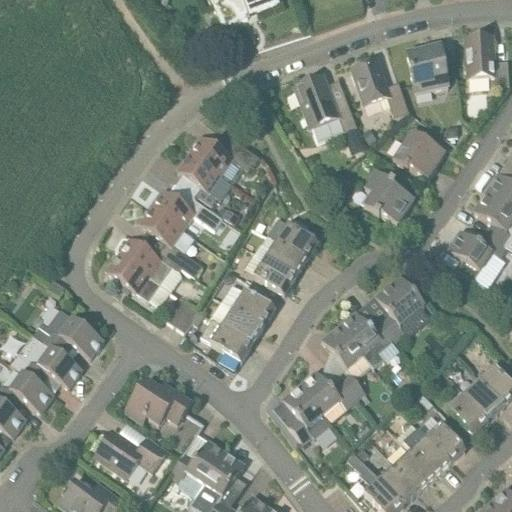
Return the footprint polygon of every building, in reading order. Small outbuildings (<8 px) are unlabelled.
[(277,7),(274,0),(211,0),(223,31),(247,22),(245,15),(256,11),(257,15),(277,7)] [(490,82),(491,93),(508,92),(507,67),(495,68),(493,41),(464,43),(466,84),(490,82)] [(414,99),(448,92),(440,51),(406,57),(414,99)] [(398,87),(387,91),(377,65),(374,66),(371,63),(367,62),(363,63),(360,67),(359,71),(350,74),(363,111),(387,103),(393,123),(408,118),(398,87)] [(345,104),(334,109),(323,81),(293,92),(309,134),(312,133),(317,146),(343,136),(344,137),(356,132),(345,104)] [(458,142),(457,130),(446,131),(446,143),(458,142)] [(376,143),(369,132),(362,138),(369,148),(376,143)] [(407,173),(408,171),(427,184),(445,157),(412,135),(393,163),(407,173)] [(235,146),(225,159),(201,142),(189,159),(220,181),(231,165),(247,176),(257,162),(235,146)] [(189,159),(177,176),(182,180),(200,192),(193,201),(195,203),(196,200),(211,210),(217,203),(208,197),(220,181),(189,159)] [(413,205),(393,191),(394,188),(376,176),(365,194),(372,199),(363,212),(379,222),(380,220),(396,230),(413,205)] [(511,188),(498,179),(485,198),(511,215),(511,188)] [(163,195),(151,212),(182,234),(192,220),(214,234),(222,223),(194,203),(188,213),(163,195)] [(511,215),(485,198),(473,216),(491,228),(485,238),(492,243),(506,252),(511,242),(511,215)] [(216,217),(234,229),(239,220),(222,209),(216,217)] [(172,249),(182,234),(151,212),(139,229),(165,248),(158,257),(163,261),(180,273),(194,283),(203,271),(172,249)] [(278,223),(267,240),(269,241),(272,243),(276,245),(275,246),(306,266),(317,248),(314,246),(318,240),(321,242),(321,241),(308,232),(304,239),(287,228),(278,223)] [(263,233),(265,228),(259,225),(255,232),(261,236),(263,233)] [(460,236),(447,255),(462,266),(456,275),(472,286),(492,258),(499,262),(506,252),(492,243),(485,238),(478,248),(460,236)] [(122,241),(114,253),(117,260),(149,282),(160,290),(170,297),(171,297),(182,281),(178,276),(180,273),(163,261),(161,265),(148,256),(130,243),(129,243),(122,241)] [(264,264),(294,283),(306,266),(275,246),(276,245),(269,241),(262,250),(270,255),(264,264)] [(148,307),(160,290),(117,260),(105,277),(148,307)] [(283,301),(294,283),(264,264),(253,282),(283,301)] [(233,284),(236,279),(227,274),(222,282),(227,285),(233,284)] [(388,319),(379,326),(395,346),(404,338),(399,331),(424,310),(399,281),(374,302),(388,319)] [(46,292),(58,301),(64,292),(53,284),(46,292)] [(231,289),(221,306),(233,313),(263,332),(274,314),(244,295),(243,297),(231,289)] [(166,324),(174,330),(190,307),(179,299),(163,322),(166,324)] [(221,306),(210,323),(211,324),(222,330),(252,350),(263,332),(233,313),(221,306)] [(185,338),(201,315),(190,307),(174,330),(185,338)] [(33,340),(32,340),(39,345),(41,347),(49,353),(50,353),(64,362),(72,351),(79,356),(89,364),(103,345),(72,323),(71,322),(60,313),(47,331),(58,339),(57,340),(55,344),(47,338),(39,332),(33,340)] [(192,327),(197,330),(204,319),(200,317),(197,320),(192,327)] [(379,326),(370,334),(356,317),(338,331),(363,361),(373,374),(384,364),(379,359),(395,346),(379,326)] [(211,324),(200,342),(210,348),(221,355),(240,368),(252,350),(222,330),(211,324)] [(346,375),(363,361),(338,331),(321,345),(346,375)] [(18,360),(12,369),(21,376),(21,377),(22,378),(22,377),(42,392),(42,391),(50,381),(60,388),(68,393),(82,375),(68,365),(64,362),(50,353),(49,353),(41,347),(39,345),(25,365),(18,360)] [(441,373),(447,379),(454,373),(449,367),(441,373)] [(479,385),(503,412),(511,403),(511,390),(495,371),(479,385)] [(346,413),(355,405),(339,386),(330,393),(316,376),(299,390),(323,420),(340,406),(346,413)] [(54,399),(42,391),(42,392),(22,377),(22,378),(10,395),(2,389),(0,391),(0,406),(14,416),(22,405),(40,418),(54,399)] [(364,397),(354,385),(349,378),(339,386),(355,405),(360,401),(364,397)] [(487,425),(503,412),(479,385),(463,399),(487,425)] [(185,417),(190,409),(170,395),(166,400),(146,386),(130,410),(159,430),(165,421),(177,429),(181,431),(165,453),(168,456),(180,464),(185,457),(204,429),(185,417)] [(306,434),(323,420),(299,390),(281,405),(296,422),(286,429),(302,449),(312,441),(306,434)] [(423,408),(428,413),(432,409),(428,404),(422,397),(417,402),(423,408)] [(472,440),(487,425),(463,399),(448,413),(472,440)] [(26,424),(14,416),(0,406),(0,434),(12,443),(26,424)] [(424,443),(448,470),(464,455),(440,429),(424,443)] [(147,441),(138,454),(111,436),(94,461),(126,484),(138,468),(152,478),(168,456),(165,453),(147,441)] [(418,436),(403,450),(409,457),(433,483),(448,470),(424,443),(418,436)] [(180,464),(170,477),(180,484),(176,490),(194,503),(204,490),(203,490),(226,458),(207,445),(195,463),(185,457),(180,464)] [(355,458),(361,465),(368,458),(362,452),(355,458)] [(418,497),(433,483),(409,457),(394,471),(418,497)] [(215,511),(219,506),(244,471),(226,458),(203,490),(204,490),(194,503),(188,511),(189,511),(190,511),(191,511),(215,511)] [(348,465),(332,479),(336,484),(359,511),(401,511),(403,511),(378,485),(361,465),(355,458),(348,465)] [(394,471),(378,485),(403,511),(418,497),(394,471)] [(97,488),(90,498),(74,486),(64,499),(63,498),(61,502),(62,503),(57,509),(61,511),(120,511),(124,507),(97,488)] [(511,511),(511,498),(506,492),(489,507),(493,511),(511,511)] [(266,511),(251,501),(243,511),(266,511)]
